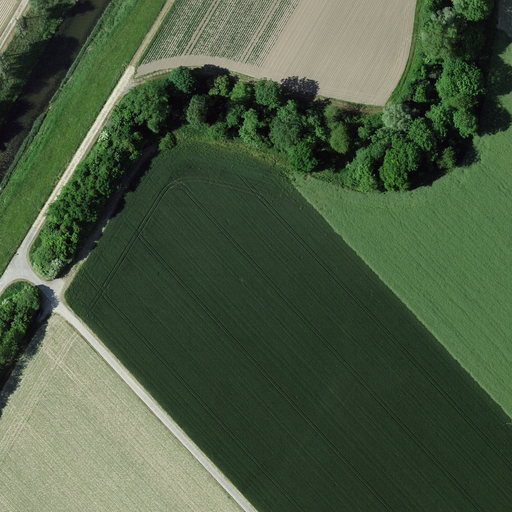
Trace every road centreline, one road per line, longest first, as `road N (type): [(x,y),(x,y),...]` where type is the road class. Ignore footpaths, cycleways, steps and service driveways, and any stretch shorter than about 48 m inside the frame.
road 1 (track): [(252,511),(15,261)]
road 2 (track): [(0,288),(169,0)]
